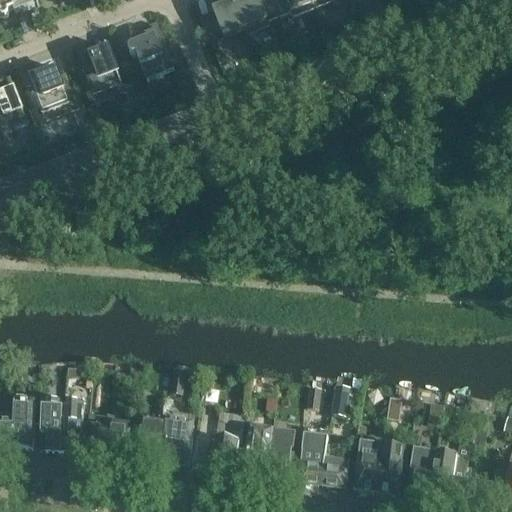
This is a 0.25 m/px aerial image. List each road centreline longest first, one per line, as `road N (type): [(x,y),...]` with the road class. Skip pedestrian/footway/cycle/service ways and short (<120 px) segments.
road 1 (residential): [(344,511),(77,475),(0,473)]
road 2 (tertiary): [(225,120),(511,9)]
road 3 (tertiary): [(0,190),(225,120)]
road 4 (residential): [(0,67),(163,0)]
road 5 (residential): [(225,120),(176,0)]
